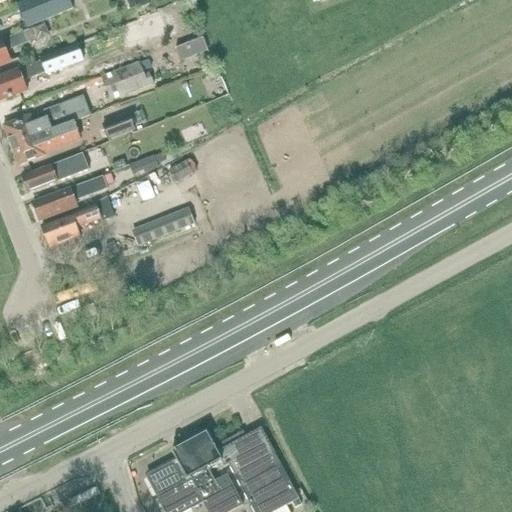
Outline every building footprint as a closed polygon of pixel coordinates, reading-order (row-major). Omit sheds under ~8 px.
[(27,29),(73,10),(68,0),(29,0),(17,6),(27,29)] [(146,0),(129,0),(133,11),(148,6),(146,0)] [(156,12),(136,20),(141,33),(161,26),(156,12)] [(32,29),(23,33),(27,44),(37,40),(32,29)] [(6,53),(15,49),(27,44),(23,33),(11,38),(11,39),(2,43),(0,43),(0,67),(10,64),(6,53)] [(192,37),(166,49),(173,63),(198,51),(192,37)] [(47,75),(60,70),(82,62),(77,47),(55,55),(41,60),(42,63),(28,68),(28,66),(18,70),(19,71),(0,78),(0,102),(27,93),(23,83),(31,80),(46,74),(47,75)] [(148,60),(140,63),(143,70),(151,67),(148,60)] [(144,76),(140,64),(140,63),(101,78),(111,102),(153,85),(150,74),(144,76)] [(216,69),(207,73),(210,82),(220,78),(216,69)] [(52,132),(74,123),(91,117),(83,98),(43,113),(46,120),(43,121),(41,118),(36,120),(37,124),(33,125),(30,118),(3,128),(11,147),(52,132)] [(129,116),(103,126),(110,144),(136,134),(129,116)] [(52,132),(11,147),(19,168),(45,157),(43,153),(80,139),(75,125),(74,123),(52,132)] [(146,173),(156,169),(152,158),(132,166),(135,175),(145,171),(146,173)] [(23,178),(29,195),(57,184),(51,167),(23,178)] [(103,179),(92,183),(83,186),(32,205),(39,223),(79,208),(75,200),(107,189),(103,179)] [(148,183),(136,187),(142,202),(154,197),(148,183)] [(76,229),(101,220),(102,223),(115,218),(107,198),(95,205),(96,207),(41,228),(50,250),(79,238),(76,229)] [(188,209),(134,231),(141,247),(195,226),(188,209)] [(115,241),(93,249),(96,257),(107,253),(109,256),(119,252),(115,241)] [(277,511),(298,500),(261,430),(246,438),(243,433),(214,448),(213,449),(221,463),(222,465),(221,465),(223,469),(229,466),(253,511),(277,511)] [(213,449),(214,448),(206,434),(171,453),(176,463),(146,479),(164,511),(188,511),(203,504),(207,511),(233,511),(243,507),(227,475),(215,482),(209,472),(221,465),(222,465),(221,463),(213,449)]
